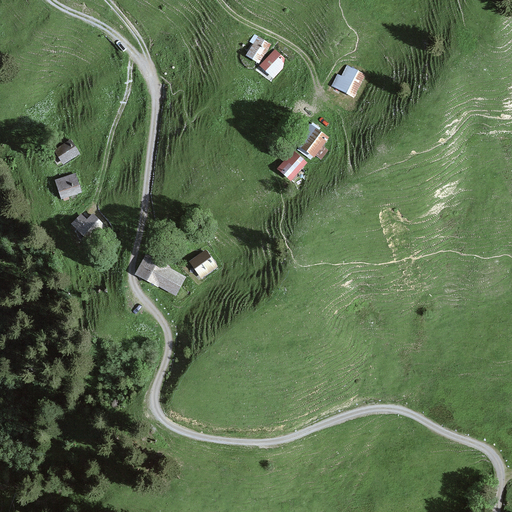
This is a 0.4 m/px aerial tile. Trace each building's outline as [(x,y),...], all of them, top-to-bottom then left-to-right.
[(254,45),(246,59),(259,65),(271,44),(254,36),(250,43),(254,45)] [(260,66),(275,79),(285,68),(286,58),(276,49),(260,66)] [(337,74),(331,87),(355,99),(367,75),(347,65),(341,76),(337,74)] [(322,161),(330,150),(324,146),(330,138),(311,124),(296,146),(315,159),(316,157),(322,161)] [(55,149),(64,165),(82,154),(72,139),(55,149)] [(294,150),(277,170),(292,182),(309,162),(294,150)] [(55,181),(61,200),(82,192),(76,174),(55,181)] [(82,216),(70,227),(87,244),(104,227),(92,215),(87,221),(82,216)] [(189,262),(201,278),(217,267),(205,250),(189,262)] [(160,288),(177,298),(188,278),(171,268),(173,266),(149,252),(135,276),(159,290),(160,288)]
